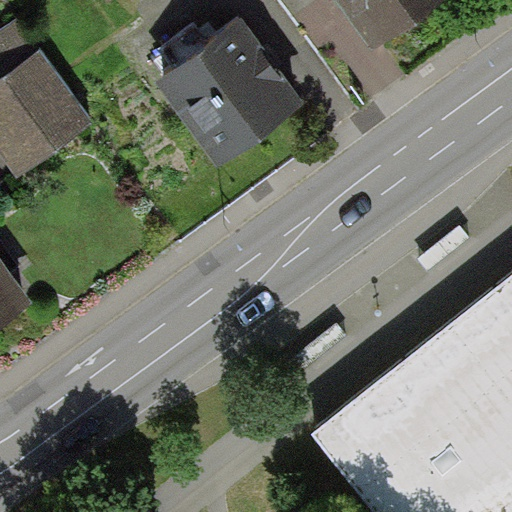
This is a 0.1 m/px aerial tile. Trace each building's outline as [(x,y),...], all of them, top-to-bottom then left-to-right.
[(343,0),(348,6),(354,1),(380,35),(427,0),(343,0)] [(176,62),(164,71),(224,151),(302,93),(242,13),(210,36),(197,19),(163,45),(176,62)] [(0,34),(0,75),(43,45),(23,18),(0,34)] [(43,45),(0,75),(0,133),(22,164),(93,114),(43,45)] [(471,229),(459,214),(418,247),(431,262),(471,229)] [(0,250),(0,314),(31,293),(0,250)] [(511,511),(511,267),(312,423),(384,511),(511,511)] [(348,327),(336,312),(295,344),(307,359),(348,327)]
